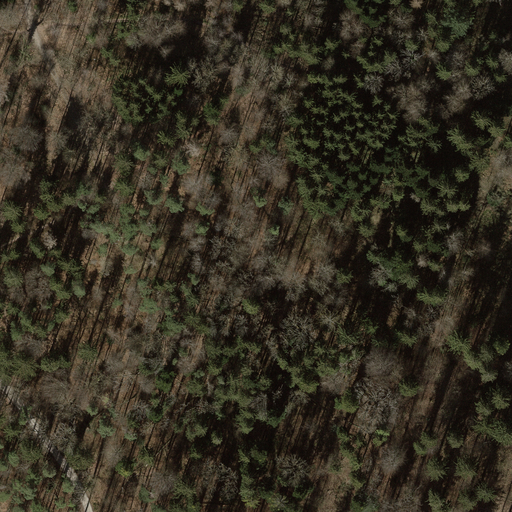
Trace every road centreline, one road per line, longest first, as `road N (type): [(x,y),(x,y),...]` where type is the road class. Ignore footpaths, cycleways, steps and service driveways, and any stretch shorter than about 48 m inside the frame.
road 1 (track): [(27,0),(42,50),(137,249)]
road 2 (track): [(511,80),(298,71)]
road 3 (track): [(89,511),(0,383)]
